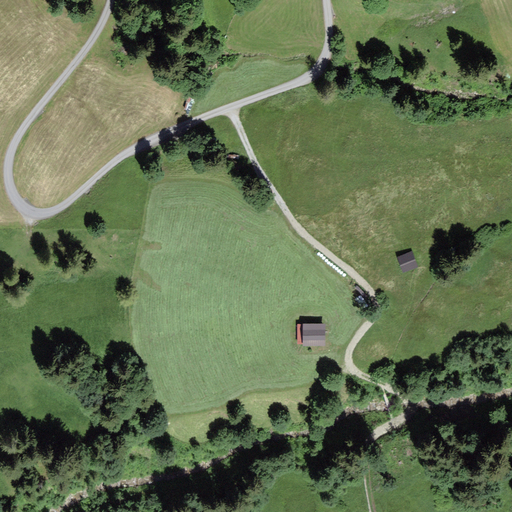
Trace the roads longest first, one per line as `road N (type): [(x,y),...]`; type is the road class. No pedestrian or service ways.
road 1 (unclassified): [(327,0),(327,47),(312,75),(129,151),(45,212),(26,208),(13,193),(9,157),(110,0)]
road 2 (track): [(382,388),(347,355),(380,297),(293,224),(230,106)]
